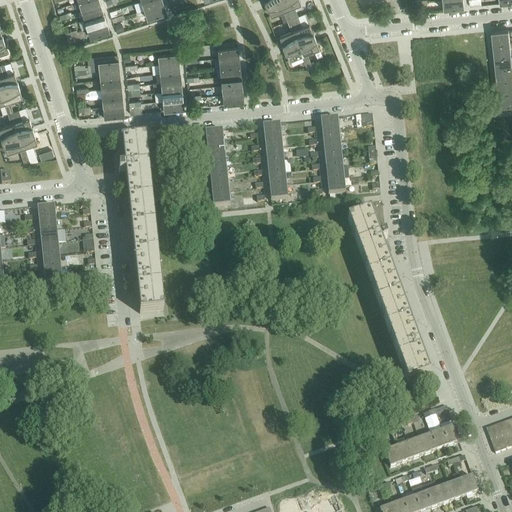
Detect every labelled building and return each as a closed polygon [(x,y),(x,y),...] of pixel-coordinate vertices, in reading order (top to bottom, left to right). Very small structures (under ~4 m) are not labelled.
[(99,0),(85,0),(79,2),(82,11),(101,5),(99,0)] [(145,0),(142,1),(136,3),(139,12),(144,10),(164,4),(162,0),(145,0)] [(281,0),(274,0),(266,4),(271,16),(283,11),(286,10),(281,0)] [(299,0),(281,0),(286,10),(289,8),(301,4),(299,0)] [(462,0),(444,0),(442,0),(443,10),(463,8),(462,0)] [(164,4),(144,10),(147,19),(167,13),(164,4)] [(101,5),(82,11),(84,20),(104,13),(101,5)] [(104,13),(84,20),(87,28),(106,22),(104,13)] [(295,24),(289,26),(291,31),(294,30),(299,42),(314,36),(305,14),(293,19),(295,24)] [(106,22),(87,28),(90,37),(109,31),(106,22)] [(117,33),(125,30),(122,23),(115,25),(117,33)] [(279,36),(284,48),(299,42),(294,30),(291,31),(279,36)] [(492,32),(493,45),(510,43),(509,30),(492,32)] [(314,36),(299,42),(304,54),(307,53),(319,48),(314,36)] [(299,42),(284,48),(289,60),(301,55),(304,54),(299,42)] [(510,43),(493,45),(494,57),(511,55),(510,43)] [(218,49),(219,58),(239,56),(238,47),(218,49)] [(158,55),(159,65),(179,63),(178,53),(158,55)] [(310,60),(307,53),(304,54),(301,55),(304,63),(310,60)] [(117,55),(87,58),(88,64),(98,63),(99,71),(119,69),(118,59),(117,55)] [(511,55),(494,57),(496,69),(511,67),(511,55)] [(239,56),(219,58),(220,67),(240,65),(239,56)] [(310,60),(304,63),(307,70),(313,69),(313,68),(311,63),(310,60)] [(10,63),(4,65),(7,75),(14,72),(10,63)] [(159,65),(152,65),(153,74),(160,74),(180,72),(179,63),(159,65)] [(18,85),(14,72),(7,75),(4,65),(3,64),(0,65),(0,71),(2,76),(0,76),(0,81),(3,90),(18,85)] [(240,65),(220,67),(221,77),(241,75),(240,65)] [(511,67),(496,69),(497,82),(511,80),(511,67)] [(119,69),(99,71),(100,80),(120,78),(119,69)] [(180,72),(160,74),(161,83),(181,81),(180,72)] [(241,75),(221,77),(222,86),(242,84),(241,75)] [(120,78),(100,80),(101,89),(121,87),(120,78)] [(511,80),(497,82),(498,94),(511,92),(511,80)] [(181,81),(161,83),(162,92),(182,90),(181,81)] [(242,84),(222,86),(223,95),(243,93),(242,84)] [(18,85),(3,90),(7,102),(10,101),(22,97),(18,85)] [(121,87),(101,89),(102,98),(122,96),(121,87)] [(162,92),(155,93),(156,102),(163,101),(183,99),(182,90),(162,92)] [(511,92),(498,94),(500,107),(511,105),(511,92)] [(243,93),(223,95),(224,104),(244,102),(243,93)] [(122,96),(102,98),(103,107),(123,105),(122,96)] [(183,99),(163,101),(164,111),(184,109),(183,99)] [(142,113),(141,106),(136,106),(135,102),(129,102),(130,107),(130,114),(142,113)] [(123,105),(103,107),(104,117),(124,115),(123,105)] [(18,110),(13,112),(15,117),(17,122),(22,120),(18,110)] [(22,120),(17,122),(14,123),(18,135),(33,130),(29,118),(22,120)] [(320,121),(322,134),(339,132),(337,119),(320,121)] [(0,127),(0,132),(3,140),(18,135),(14,123),(11,124),(0,127)] [(263,127),(264,140),(281,138),(280,125),(263,127)] [(33,130),(18,135),(22,148),(25,147),(37,143),(33,130)] [(205,133),(206,146),(223,144),(222,132),(205,133)] [(339,132),(322,134),(323,146),(340,145),(339,132)] [(18,135),(3,140),(7,153),(19,149),(22,148),(18,135)] [(281,138),(264,140),(265,153),(282,151),(281,138)] [(124,169),(119,170),(119,176),(121,176),(123,187),(126,187),(129,187),(133,227),(137,268),(142,314),(140,314),(140,315),(164,313),(159,273),(149,178),(145,140),(121,142),(122,143),(124,143),(127,169),(124,169)] [(223,144),(206,146),(208,159),(225,157),(223,144)] [(340,145),(323,146),(324,159),(341,157),(340,145)] [(52,150),(41,154),(43,160),(54,156),(52,150)] [(282,151),(265,153),(267,165),(284,163),(282,151)] [(27,154),(21,156),(24,163),(30,162),(27,154)] [(225,157),(208,159),(209,171),(226,169),(225,157)] [(341,157),(324,159),(326,171),(343,169),(341,157)] [(284,163),(267,165),(268,177),(285,175),(284,163)] [(226,169),(209,171),(210,183),(227,182),(226,169)] [(343,169),(326,171),(327,184),(344,182),(348,181),(347,169),(343,169)] [(1,186),(11,185),(10,173),(0,174),(1,186)] [(285,175),(268,177),(269,190),(286,188),(285,175)] [(227,182),(210,183),(211,196),(229,194),(227,182)] [(344,182),(327,184),(328,196),(345,195),(344,182)] [(286,188),(269,190),(271,203),(288,201),(286,188)] [(229,194),(211,196),(213,209),(230,207),(229,194)] [(37,209),(38,222),(55,220),(54,208),(37,209)] [(427,377),(397,294),(383,256),(389,254),(385,243),(387,242),(385,237),(377,239),(368,215),(370,214),(370,213),(347,221),(407,384),(430,376),(429,376),(427,377)] [(55,220),(38,222),(40,235),(57,233),(55,220)] [(57,233),(40,235),(41,247),(58,245),(66,244),(65,232),(57,233)] [(58,245),(41,247),(42,259),(59,258),(58,245)] [(59,258),(42,259),(43,272),(61,270),(59,258)] [(61,270),(43,272),(45,285),(62,283),(61,270)] [(504,425),(498,427),(503,439),(508,437),(504,425)] [(498,427),(492,429),(497,441),(503,439),(498,427)] [(454,428),(442,432),(448,448),(460,444),(454,428)] [(492,429),(487,431),(491,443),(497,441),(492,429)] [(442,432),(431,437),(436,452),(448,448),(442,432)] [(431,437),(419,441),(425,457),(436,452),(431,437)] [(511,447),(508,437),(503,439),(507,451),(511,449),(511,447)] [(503,439),(497,441),(501,453),(507,451),(503,439)] [(419,441),(408,445),(413,461),(425,457),(419,441)] [(497,441),(491,443),(496,455),(501,453),(497,441)] [(408,445),(396,449),(402,465),(413,461),(408,445)] [(384,453),(390,469),(402,465),(396,449),(384,453)] [(472,478),(460,482),(466,498),(478,494),(472,478)] [(460,482),(449,486),(455,502),(466,498),(460,482)] [(449,486),(437,490),(443,506),(455,502),(449,486)] [(437,490),(426,495),(432,511),(443,506),(437,490)] [(426,495),(414,499),(418,511),(427,511),(432,511),(426,495)] [(418,511),(414,499),(403,503),(405,511),(418,511)] [(405,511),(403,503),(391,507),(392,511),(405,511)]
